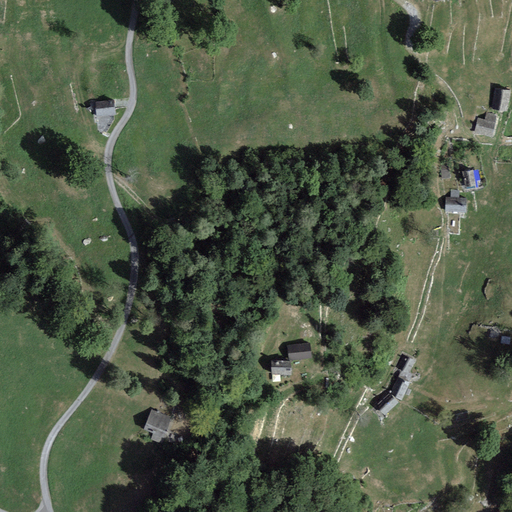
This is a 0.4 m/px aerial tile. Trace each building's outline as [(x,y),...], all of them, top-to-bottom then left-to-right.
[(509,90),(495,89),(494,106),(507,107),(509,90)] [(113,99),(96,102),(98,115),(115,112),(113,99)] [(478,118),(476,130),(491,133),(495,116),(486,114),(485,120),(478,118)] [(448,165),(440,166),(442,177),(450,176),(448,165)] [(475,169),(463,171),(465,184),(477,183),(475,169)] [(465,197),(447,197),(447,209),(465,209),(465,197)] [(310,342),(289,345),(291,357),(312,354),(310,342)] [(403,366),(401,369),(407,372),(413,359),(405,355),(400,365),(403,366)] [(289,359),(272,360),(272,371),(289,370),(289,359)] [(398,377),(392,391),(401,395),(407,381),(398,377)] [(386,412),(397,401),(390,393),(379,404),(386,412)] [(150,411),(144,427),(164,434),(170,418),(150,411)]
